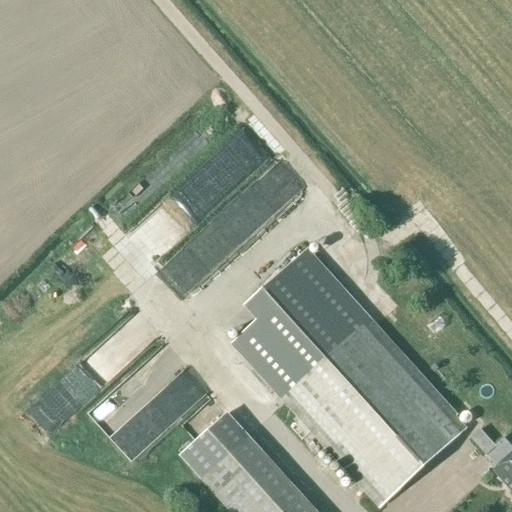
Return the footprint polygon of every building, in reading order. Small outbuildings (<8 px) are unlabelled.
[(288,154),(188,242),(200,255),(208,249),(217,259),(310,178),(288,154)] [(464,430),(305,253),(253,300),(266,315),(231,346),(281,400),(283,398),(381,506),(464,430)] [(38,296),(49,313),(68,301),(57,284),(38,296)] [(180,422),(173,412),(213,384),(197,361),(165,383),(154,367),(101,403),(136,453),(180,422)] [(102,386),(83,365),(41,403),(61,424),(102,386)] [(312,511),(246,439),(200,480),(229,511),(312,511)] [(485,455),(496,468),(493,471),(511,492),(511,449),(503,439),(485,455)]
